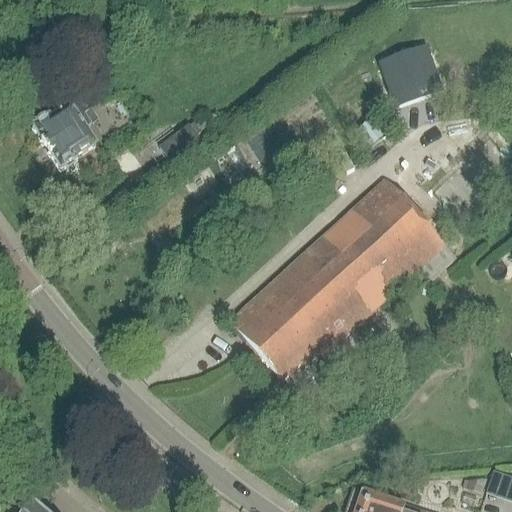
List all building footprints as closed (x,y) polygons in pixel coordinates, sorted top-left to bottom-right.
[(421,46),(373,61),(388,109),(436,94),(421,46)] [(75,161),(106,141),(97,127),(91,131),(83,119),(89,115),(82,104),(52,123),(49,120),(32,131),(62,176),(78,166),(75,161)] [(347,143),(356,154),(361,160),(393,134),(379,117),(347,143)] [(468,235),(511,191),(511,139),(495,123),(468,150),(483,165),(441,207),(468,235)] [(158,151),(173,170),(202,148),(196,140),(201,136),(194,127),(189,130),(188,129),(158,151)] [(322,361),(444,250),(385,184),(229,326),(282,385),(301,368),(304,371),(319,358),(322,361)] [(464,483),(462,490),(481,497),(486,482),(464,483)] [(416,511),(405,508),(404,509),(363,495),(357,511),(416,511)]
